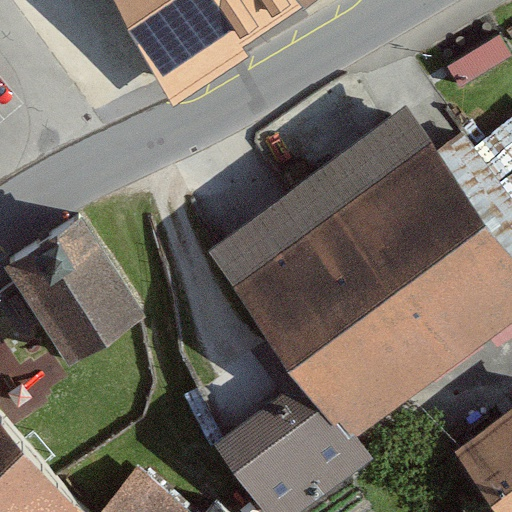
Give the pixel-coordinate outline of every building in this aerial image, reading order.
[(164,77),(276,0),(121,0),(123,4),(129,18),(164,77)] [(276,511),(365,446),(341,412),(511,287),(511,196),(465,133),(433,150),(402,108),(216,244),(311,372),(222,438),(276,511)] [(10,257),(72,354),(142,309),(80,213),(10,257)] [(0,486),(37,451),(0,409),(0,486)] [(511,413),(468,446),(511,505),(511,413)] [(92,511),(79,500),(37,451),(0,486),(0,511),(92,511)] [(107,511),(172,511),(133,482),(107,511)] [(231,511),(217,497),(205,511),(231,511)]
